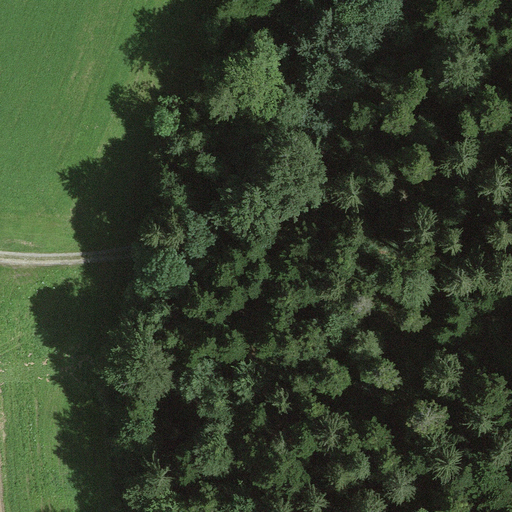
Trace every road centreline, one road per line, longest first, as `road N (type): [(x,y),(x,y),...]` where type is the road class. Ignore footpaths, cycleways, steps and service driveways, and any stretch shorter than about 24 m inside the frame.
road 1 (track): [(136,259),(221,234),(455,0)]
road 2 (track): [(136,259),(0,257)]
